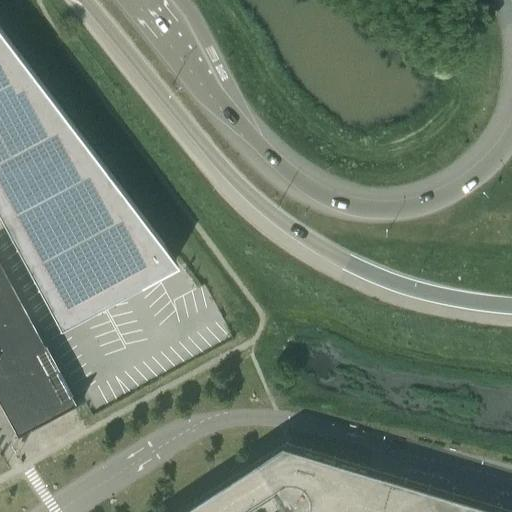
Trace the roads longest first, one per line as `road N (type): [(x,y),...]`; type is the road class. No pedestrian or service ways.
road 1 (motorway): [(83,0),(226,175),(282,223),(334,258),(409,288),(511,308)]
road 2 (motorway): [(511,135),(467,184),(434,201),(373,211),(342,204),(312,191),(241,128),(140,0)]
